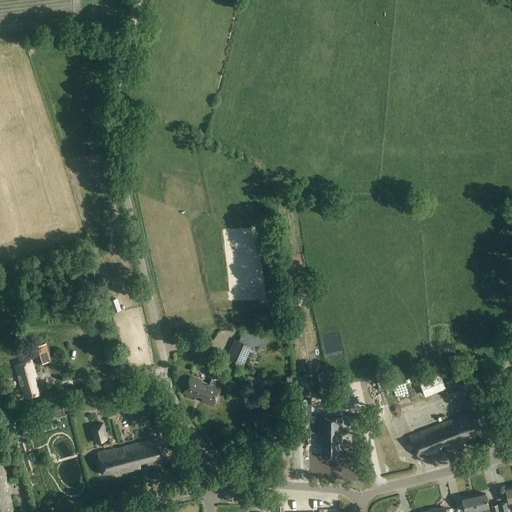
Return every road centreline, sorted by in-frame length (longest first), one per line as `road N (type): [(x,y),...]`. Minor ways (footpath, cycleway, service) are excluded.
road 1 (unclassified): [(204,454),(166,381),(118,161),(113,113),(131,29)]
road 2 (tertiary): [(359,502),(374,490),(511,457)]
road 3 (tertiary): [(228,485),(342,490),(359,502)]
road 4 (track): [(0,34),(79,26),(129,35)]
